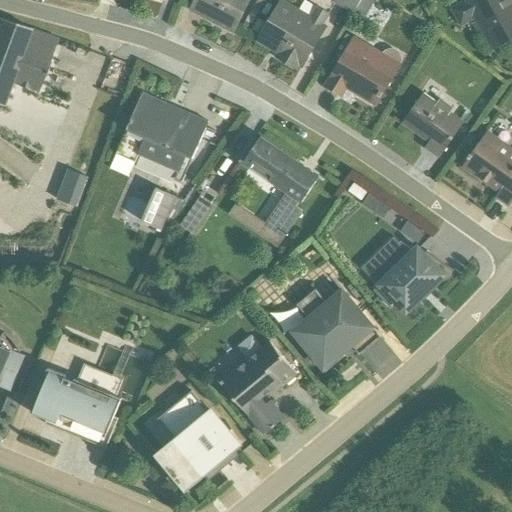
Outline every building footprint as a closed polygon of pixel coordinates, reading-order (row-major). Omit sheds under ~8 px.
[(194,0),(189,12),(234,35),(251,0),(194,0)] [(253,24),(266,2),(260,0),(258,0),(246,21),(253,24)] [(282,0),(256,42),(275,53),(274,57),(298,71),(300,68),(302,69),(327,26),(325,24),(330,14),(317,7),(312,16),(283,0),(282,0)] [(388,0),(336,0),(376,18),(383,5),(385,6),(388,0)] [(511,0),(465,0),(450,9),(460,27),(475,19),(492,49),(511,38),(511,0)] [(258,34),(273,6),(268,3),(253,31),(253,32),(258,34)] [(55,39),(0,19),(0,105),(1,106),(10,84),(36,92),(55,39)] [(346,49),(323,86),(342,98),(347,90),(376,107),(401,64),(400,63),(401,59),(400,55),(399,53),(397,51),(393,49),(388,49),(385,51),(383,53),(355,37),(353,38),(347,35),(341,45),(346,49)] [(143,93),(110,169),(128,177),(135,162),(136,162),(139,156),(178,173),(175,180),(182,183),(209,122),(143,93)] [(425,149),(439,159),(464,122),(452,113),(454,109),(441,99),(438,102),(423,94),(401,124),(428,143),(425,149)] [(511,149),(488,132),(463,167),(499,192),(496,197),(509,206),(511,201),(511,149)] [(299,163),(261,137),(243,164),(286,194),(266,223),(237,204),(230,214),(278,247),(303,211),(297,206),(299,202),(303,204),(316,182),(295,168),(297,164),(299,163)] [(156,189),(142,223),(163,231),(167,220),(173,223),(183,201),(156,189)] [(369,194),(361,205),(383,220),(391,209),(369,194)] [(216,205),(202,196),(181,225),(196,235),(216,205)] [(399,243),(393,237),(363,268),(379,285),(374,291),(389,306),(395,301),(406,312),(435,284),(432,280),(444,268),(427,251),(424,254),(418,248),(412,252),(401,242),(399,243)] [(381,336),(342,289),(327,302),(316,289),(298,305),(308,317),(292,330),(326,371),(345,356),(342,353),(352,345),(359,354),(381,336)] [(0,387),(11,391),(18,373),(24,357),(12,352),(14,350),(11,346),(8,342),(4,338),(0,335),(0,387)] [(265,434),(285,417),(271,400),(266,404),(262,398),(273,388),(277,392),(298,374),(270,341),(263,346),(252,335),(238,346),(248,358),(235,370),(232,368),(218,379),(265,434)] [(49,368),(31,412),(42,417),(41,419),(108,446),(119,418),(115,416),(122,398),(116,396),(123,379),(85,364),(78,380),(49,368)] [(208,410),(192,391),(158,419),(175,439),(156,454),(187,491),(205,476),(209,480),(243,452),(239,448),(243,445),(212,407),(208,410)]
